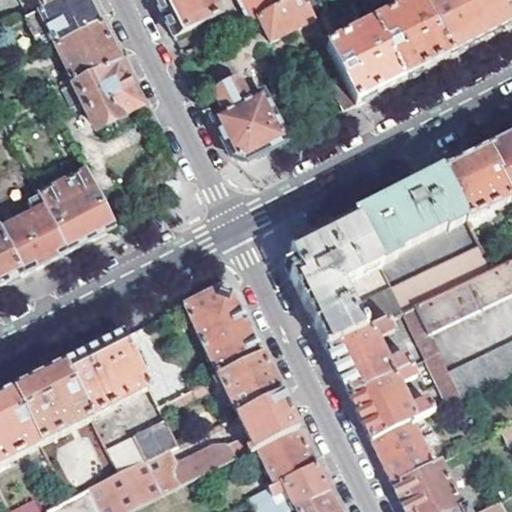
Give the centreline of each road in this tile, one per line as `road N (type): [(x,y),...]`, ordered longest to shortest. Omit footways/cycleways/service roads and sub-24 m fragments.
road 1 (residential): [(370,511),(230,226)]
road 2 (secondary): [(511,82),(230,226)]
road 3 (secondary): [(230,226),(0,343)]
road 4 (residential): [(230,226),(120,0)]
